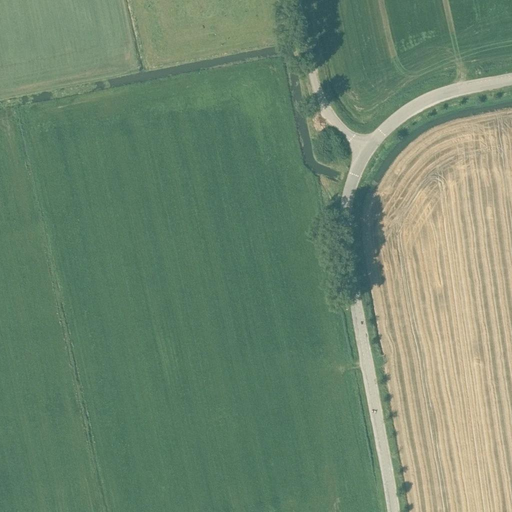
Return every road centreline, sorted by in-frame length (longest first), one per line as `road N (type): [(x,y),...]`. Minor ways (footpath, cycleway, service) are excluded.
road 1 (tertiary): [(394,511),(343,225),(365,150)]
road 2 (unclassified): [(296,0),(319,95),(365,150)]
road 3 (tertiary): [(365,150),(423,101),(511,79)]
